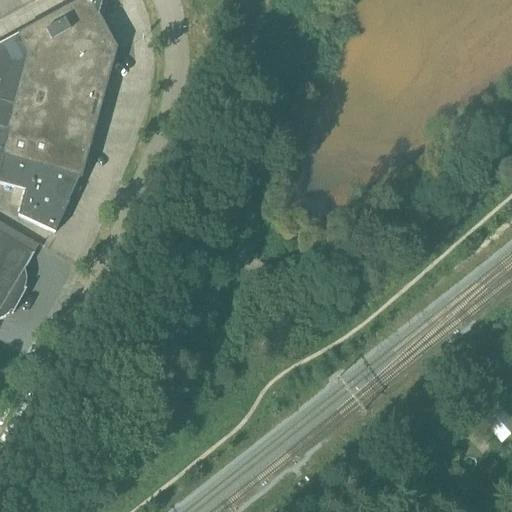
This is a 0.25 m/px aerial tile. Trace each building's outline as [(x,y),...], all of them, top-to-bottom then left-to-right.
[(0,187),(25,194),(56,198),(60,185),(63,176),(80,180),(115,52),(97,19),(102,5),(87,0),(81,3),(0,46),(0,187)] [(70,204),(56,198),(25,194),(18,219),(54,236),(70,204)] [(0,312),(34,256),(0,236),(0,312)] [(501,444),(511,434),(511,425),(490,401),(475,414),(501,444)] [(393,483),(379,467),(350,492),(363,508),(393,483)]
